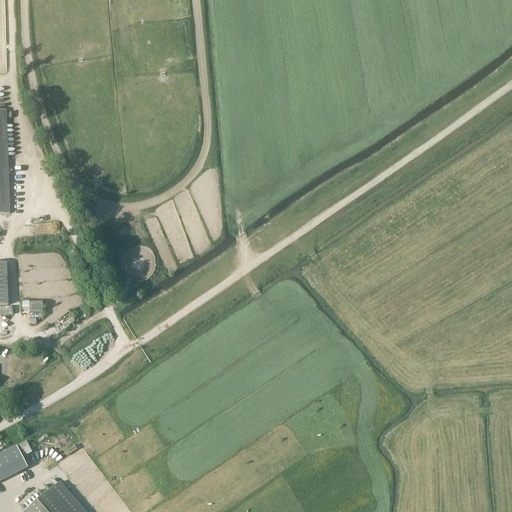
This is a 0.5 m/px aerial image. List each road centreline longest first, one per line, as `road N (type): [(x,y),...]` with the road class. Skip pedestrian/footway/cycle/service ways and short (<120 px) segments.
road 1 (track): [(245,269),(128,348),(30,159),(17,112),(13,0)]
road 2 (track): [(511,84),(245,269)]
road 3 (unclassified): [(0,426),(128,348)]
